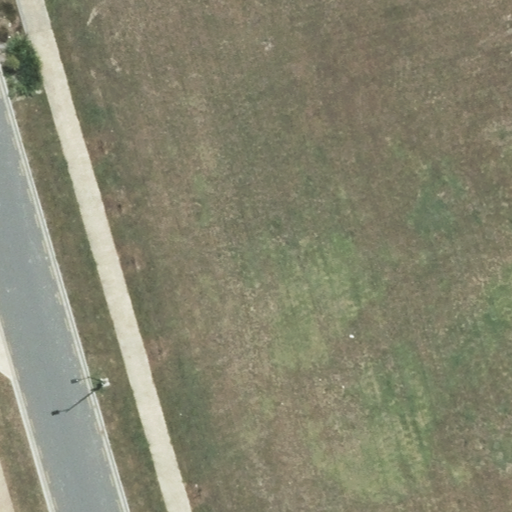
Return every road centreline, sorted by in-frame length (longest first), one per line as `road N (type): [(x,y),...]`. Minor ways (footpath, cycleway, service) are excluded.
road 1 (residential): [(20,310),(511,177)]
road 2 (residential): [(20,310),(80,511)]
